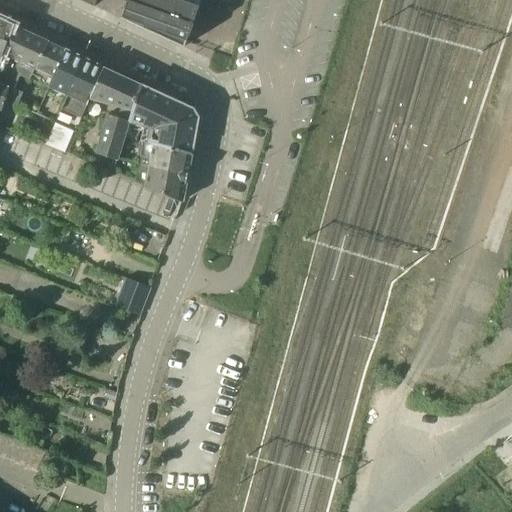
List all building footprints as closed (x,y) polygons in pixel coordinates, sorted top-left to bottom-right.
[(127,0),(128,0),(126,0),(123,10),(124,10),(121,19),(184,48),(184,47),(186,40),(190,34),(193,24),(192,24),(200,0),(127,0)] [(0,61),(13,26),(0,20),(0,61)] [(35,68),(48,42),(13,26),(0,61),(0,95),(19,103),(23,93),(15,89),(21,75),(30,79),(32,74),(35,68)] [(48,42),(35,68),(32,74),(41,79),(39,83),(49,87),(51,83),(54,77),(66,50),(48,42)] [(65,98),(84,59),(66,50),(54,77),(51,83),(49,87),(48,90),(65,98)] [(89,99),(103,68),(84,59),(65,98),(67,98),(62,109),(80,119),(86,106),(88,102),(89,99)] [(130,123),(141,85),(103,68),(89,99),(88,102),(120,111),(118,117),(108,115),(96,154),(117,161),(127,130),(130,122),(130,123)] [(148,141),(191,154),(198,118),(193,109),(141,85),(130,123),(152,128),(151,132),(148,141)] [(19,104),(19,103),(0,95),(0,110),(1,111),(5,98),(19,104)] [(66,153),(75,131),(55,123),(46,145),(66,153)] [(191,154),(148,141),(140,139),(138,154),(142,155),(141,163),(149,164),(187,178),(191,154)] [(182,202),(187,178),(149,164),(141,163),(139,170),(147,172),(145,186),(181,202),(182,202)] [(151,288),(150,288),(126,278),(115,306),(140,316),(151,288)] [(108,446),(91,440),(91,449),(107,455),(108,446)]
